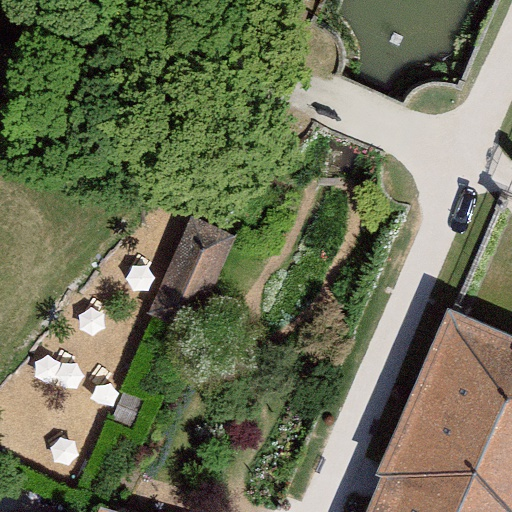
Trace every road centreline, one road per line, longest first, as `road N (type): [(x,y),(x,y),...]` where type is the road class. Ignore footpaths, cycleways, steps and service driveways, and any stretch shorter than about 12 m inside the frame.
road 1 (residential): [(52,0),(472,175)]
road 2 (residential): [(325,511),(472,175)]
